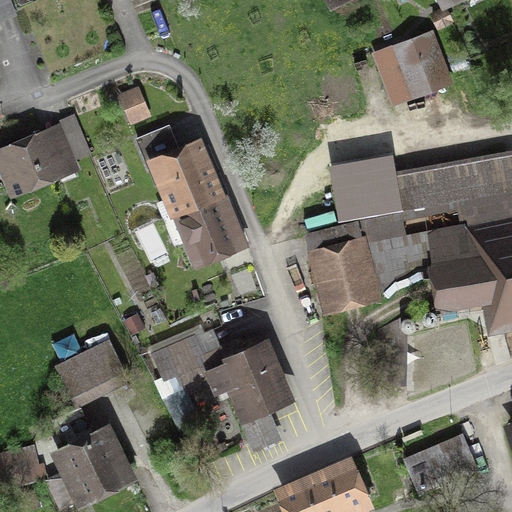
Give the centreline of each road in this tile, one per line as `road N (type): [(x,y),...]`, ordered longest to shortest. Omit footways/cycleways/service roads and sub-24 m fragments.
road 1 (residential): [(202,511),(511,375)]
road 2 (track): [(361,437),(353,317)]
